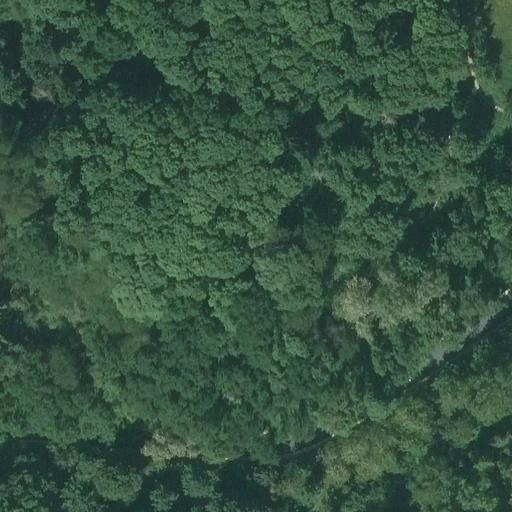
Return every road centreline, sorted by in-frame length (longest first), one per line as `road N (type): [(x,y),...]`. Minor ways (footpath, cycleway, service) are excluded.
road 1 (unclassified): [(0,429),(200,447),(294,441),(391,388),(511,303)]
road 2 (track): [(460,0),(478,92),(511,114)]
